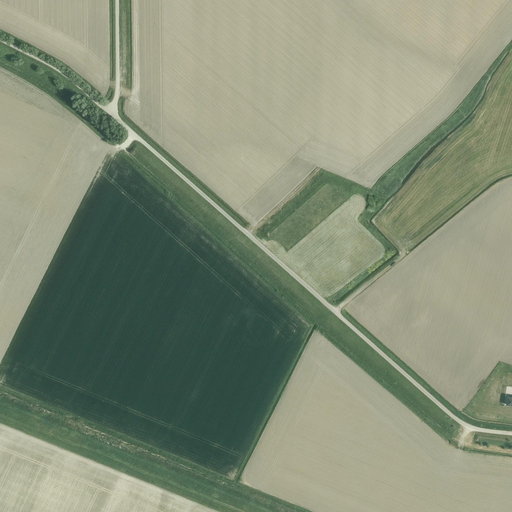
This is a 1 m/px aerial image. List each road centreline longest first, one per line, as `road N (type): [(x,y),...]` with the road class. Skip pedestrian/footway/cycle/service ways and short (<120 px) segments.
road 1 (unclassified): [(511,434),(476,431),(442,408),(108,112)]
road 2 (unclassified): [(108,112),(56,69),(0,40)]
